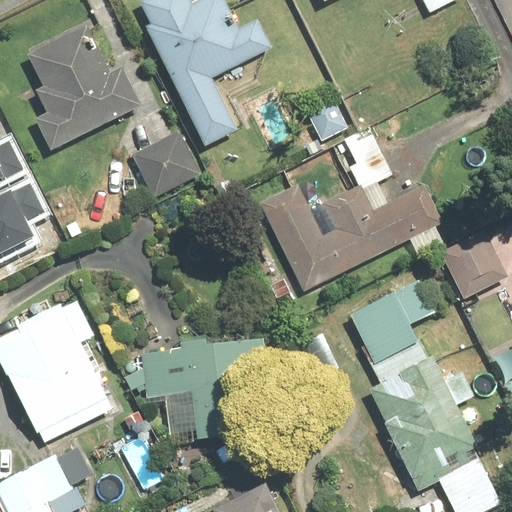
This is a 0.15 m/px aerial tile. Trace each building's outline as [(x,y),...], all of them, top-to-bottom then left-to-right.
[(155,27),(148,30),(209,150),(248,130),(222,79),(275,52),(261,24),(244,33),(226,0),(201,0),(196,3),(194,0),(152,0),(144,4),(155,27)] [(327,0),(329,4),(337,0),(425,0),(433,15),(464,0),(327,0)] [(42,93),(53,116),(40,122),(53,151),(147,108),(130,70),(115,77),(93,31),(33,58),(48,90),(42,93)] [(294,122),(315,160),(345,143),(342,136),(354,129),(337,98),(294,122)] [(205,176),(178,123),(161,131),(166,142),(133,159),(155,202),(205,176)] [(302,187),(262,206),(296,277),(273,287),(282,307),(413,244),(419,257),(446,245),(440,232),(449,227),(430,187),(405,199),(372,129),(348,140),(360,166),(352,170),(361,188),(332,202),(327,190),(308,199),(302,187)] [(0,180),(22,169),(7,139),(0,142),(0,180)] [(0,197),(0,255),(33,239),(24,222),(43,213),(28,184),(0,197)] [(511,280),(493,237),(446,258),(465,301),(511,280)] [(375,311),(355,320),(385,387),(373,392),(416,489),(476,462),(416,329),(441,318),(426,285),(397,298),(392,289),(369,299),(375,311)] [(29,329),(0,342),(0,348),(45,447),(116,415),(98,376),(105,373),(91,345),(101,340),(82,300),(51,314),(46,304),(23,314),(29,329)] [(185,352),(146,356),(127,366),(132,376),(126,379),(133,394),(148,387),(150,405),(170,403),(174,437),(199,434),(200,444),(276,435),(265,343),(215,348),(214,336),(183,340),(185,352)] [(150,422),(129,432),(139,453),(160,443),(150,422)] [(236,441),(215,457),(229,475),(250,459),(236,441)] [(94,511),(97,479),(81,447),(0,487),(0,511),(94,511)] [(471,467),(441,481),(456,511),(490,511),(505,505),(486,466),(473,472),(471,467)] [(123,476),(108,483),(120,508),(135,501),(123,476)] [(287,511),(273,483),(214,511),(287,511)]
